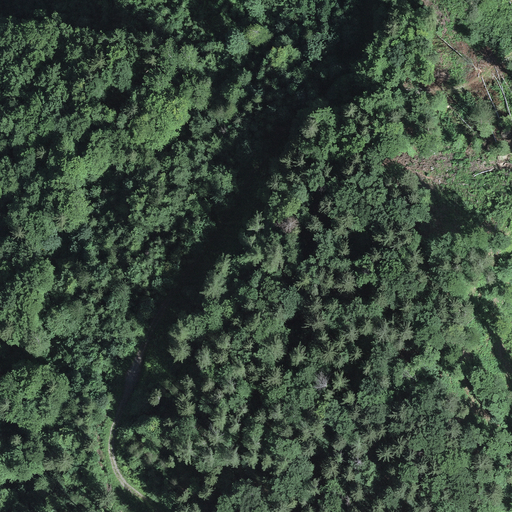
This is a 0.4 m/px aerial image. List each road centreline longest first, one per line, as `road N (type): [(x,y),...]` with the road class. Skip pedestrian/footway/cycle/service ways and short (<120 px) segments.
road 1 (track): [(365,0),(370,47),(358,80),(243,191),(163,318)]
road 2 (track): [(337,99),(457,91),(499,62)]
